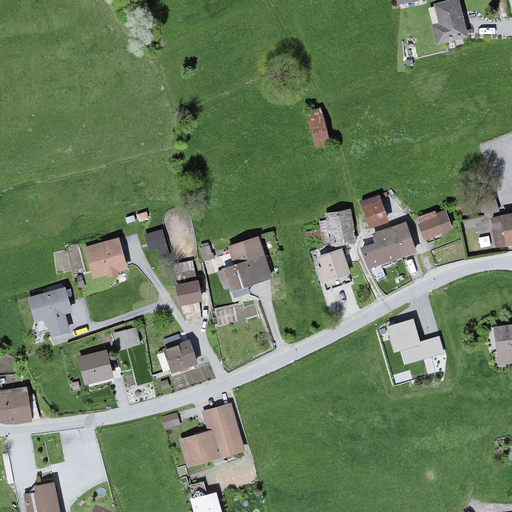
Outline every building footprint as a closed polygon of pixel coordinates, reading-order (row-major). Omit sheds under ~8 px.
[(456,0),(453,0),(433,5),(437,22),(430,24),(434,44),(465,37),(456,0)] [(319,114),(307,117),(314,143),(325,141),(319,114)] [(379,198),(360,204),(368,226),(386,220),(379,198)] [(484,215),(498,211),(496,202),(481,206),(484,215)] [(444,206),(417,216),(425,238),(452,228),(444,206)] [(349,210),(325,212),(327,243),(351,242),(349,210)] [(511,211),(497,214),(501,245),(511,243),(511,211)] [(404,221),(368,234),(372,244),(361,248),(368,268),(415,251),(404,221)] [(160,231),(146,235),(152,253),(166,249),(160,231)] [(257,236),(228,244),(233,263),(223,265),(230,290),(269,278),(257,236)] [(118,238),(83,247),(92,278),(127,269),(118,238)] [(211,245),(200,248),(203,259),(214,256),(211,245)] [(338,249),(317,257),(325,278),(346,270),(338,249)] [(187,275),(196,275),(196,265),(187,266),(187,275)] [(179,304),(203,299),(198,277),(175,282),(179,304)] [(64,287),(29,297),(36,321),(46,318),(52,337),(69,331),(63,313),(71,310),(64,287)] [(413,318),(388,326),(395,350),(401,348),(406,363),(443,352),(438,337),(421,343),(413,318)] [(511,324),(493,327),(499,364),(511,362),(511,324)] [(114,333),(119,348),(140,341),(134,326),(114,333)] [(186,340),(158,350),(168,376),(195,366),(186,340)] [(102,349),(72,356),(79,384),(109,377),(102,349)] [(29,394),(0,393),(0,417),(29,417),(29,394)] [(174,438),(183,467),(241,449),(226,400),(195,409),(201,430),(174,438)] [(56,511),(51,484),(31,487),(32,492),(20,494),(23,511),(56,511)] [(217,511),(213,493),(187,500),(190,511),(217,511)]
